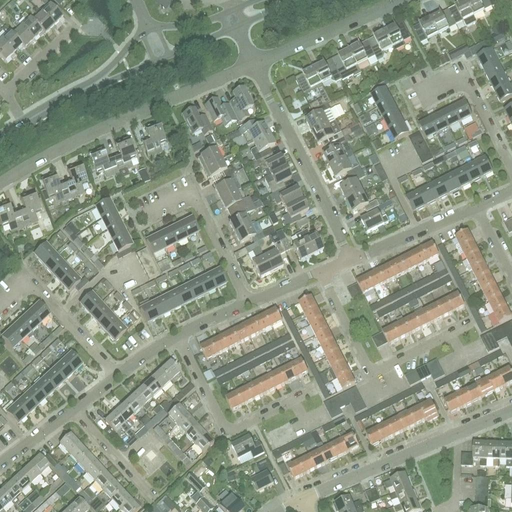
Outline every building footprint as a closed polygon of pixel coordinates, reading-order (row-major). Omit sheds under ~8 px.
[(47,9),(42,14),(54,27),(63,19),(50,6),(44,0),(42,3),(47,9)] [(487,0),(469,0),(466,2),(474,17),(492,8),(487,0)] [(474,17),(466,2),(449,11),(457,26),(463,22),(466,28),(477,23),(474,17)] [(45,36),(54,27),(42,14),(36,9),(33,11),(39,17),(33,22),(38,27),(38,28),(37,28),(42,33),(45,36)] [(457,26),(449,11),(431,20),(439,35),(457,26)] [(33,41),(42,33),(37,28),(38,28),(38,27),(33,22),(30,19),(30,20),(25,14),(21,18),(27,23),(21,28),(33,41)] [(439,35),(431,20),(413,29),(420,44),(439,35)] [(33,41),(21,28),(16,23),(13,25),(18,31),(13,36),(10,33),(25,49),(33,41)] [(403,24),(385,33),(393,49),(394,52),(405,46),(404,43),(411,39),(403,24)] [(499,27),(492,31),(495,36),(490,38),(493,44),(499,42),(500,43),(505,41),(505,39),(502,32),(501,32),(499,27)] [(25,49),(10,33),(4,28),(1,31),(7,36),(1,42),(14,55),(22,47),(24,50),(25,49)] [(385,33),(368,42),(377,62),(383,59),(385,55),(384,53),(393,49),(385,33)] [(14,55),(1,42),(0,40),(0,58),(5,63),(14,55)] [(350,51),(358,67),(368,61),(371,66),(378,62),(377,62),(368,42),(350,51)] [(467,59),(472,57),(467,48),(461,51),(464,56),(465,55),(467,59)] [(332,60),(342,80),(342,81),(354,75),(355,77),(361,74),(358,67),(350,51),(332,60)] [(484,71),(497,64),(491,52),(478,59),(484,71)] [(447,56),(440,60),(443,66),(450,62),(447,56)] [(332,60),(315,69),(323,84),(331,80),(332,82),(336,83),(342,80),(332,60)] [(413,69),(411,63),(410,61),(403,65),(407,72),(413,69)] [(497,64),(484,71),(489,82),(503,75),(497,64)] [(315,69),(295,79),(303,95),(323,84),(315,69)] [(503,75),(489,82),(495,93),(509,86),(503,75)] [(375,84),(378,90),(389,84),(386,79),(375,84)] [(419,109),(409,80),(395,84),(400,96),(402,95),(409,113),(419,109)] [(511,92),(509,86),(495,93),(501,104),(511,98),(511,92)] [(250,117),(246,111),(254,108),(251,102),(252,102),(252,100),(251,99),(251,98),(250,96),(249,95),(248,94),(247,95),(244,89),(233,95),(236,102),(234,103),(233,101),(230,103),(239,122),(250,117)] [(378,109),(391,102),(385,90),(372,97),(378,109)] [(312,112),(328,104),(331,103),(328,97),(309,107),(312,112)] [(218,100),(206,107),(214,123),(221,119),(225,128),(237,122),(228,103),(221,107),(218,100)] [(397,113),(391,102),(378,109),(384,120),(397,113)] [(306,122),(312,133),(336,121),(328,104),(312,112),(314,117),(306,122)] [(465,104),(454,110),(461,124),(472,118),(465,104)] [(362,113),(358,105),(353,107),(357,115),(362,113)] [(206,117),(200,119),(195,110),(183,116),(192,135),(202,131),(204,136),(213,132),(206,117)] [(454,110),(442,115),(449,129),(461,124),(454,110)] [(397,113),(384,120),(389,131),(403,124),(397,113)] [(449,129),(442,115),(431,121),(438,135),(449,129)] [(368,124),(364,116),(359,118),(364,127),(368,124)] [(336,121),(312,133),(319,146),(322,144),(325,149),(327,148),(332,145),(345,139),(342,133),(336,121)] [(438,135),(431,121),(420,127),(427,141),(438,135)] [(239,130),(248,147),(253,144),(270,135),(265,125),(260,128),(257,122),(246,127),(241,130),(239,130)] [(358,122),(346,128),(349,135),(361,129),(358,122)] [(403,124),(389,131),(396,143),(409,136),(403,124)] [(145,130),(148,138),(142,140),(149,158),(162,153),(160,146),(165,143),(158,125),(145,130)] [(365,129),(371,141),(375,139),(372,132),(375,131),(372,126),(365,129)] [(473,140),(481,136),(479,131),(471,135),(473,140)] [(422,139),(419,133),(409,139),(412,144),(422,139)] [(270,135),(253,144),(256,149),(251,151),(251,153),(256,163),(267,157),(264,152),(275,146),(270,135)] [(459,147),(467,143),(465,138),(457,143),(459,147)] [(354,156),(345,139),(332,145),(327,148),(330,153),(324,156),(330,168),(354,156)] [(422,139),(412,144),(414,149),(425,144),(422,139)] [(118,153),(113,156),(120,174),(122,179),(129,176),(127,171),(133,169),(130,162),(136,159),(129,141),(115,146),(118,153)] [(203,169),(222,160),(216,149),(222,146),(219,141),(209,146),(212,151),(201,157),(201,158),(198,159),(203,169)] [(373,144),(377,152),(381,150),(379,145),(380,144),(379,141),(373,144)] [(476,141),(468,145),(470,150),(478,146),(476,141)] [(425,144),(414,149),(417,155),(428,149),(425,144)] [(447,153),(456,148),(454,144),(445,148),(447,153)] [(465,147),(457,151),(459,156),(467,151),(465,147)] [(428,149),(417,155),(420,160),(430,155),(428,149)] [(436,159),(444,154),(442,150),(434,154),(436,159)] [(103,172),(106,179),(120,174),(113,156),(106,159),(103,151),(90,157),(97,175),(103,172)] [(454,152),(446,157),(448,161),(456,157),(454,152)] [(430,155),(420,160),(422,165),(433,160),(430,155)] [(354,156),(330,168),(336,180),(347,174),(350,179),(362,173),(360,167),(354,156)] [(267,157),(256,163),(253,164),(255,170),(259,168),(262,173),(264,172),(267,177),(264,178),(264,179),(286,168),(280,157),(270,162),(267,157)] [(443,158),(434,162),(437,167),(445,163),(443,158)] [(227,170),(222,160),(203,169),(208,179),(211,177),(211,178),(222,173),(225,178),(234,174),(235,173),(232,167),(227,170)] [(486,160),(474,166),(481,180),(493,174),(486,160)] [(431,164),(423,168),(425,172),(433,169),(431,164)] [(481,180),(474,166),(463,172),(470,186),(481,180)] [(87,185),(88,185),(81,167),(67,172),(70,179),(64,181),(72,200),(84,195),(83,192),(89,190),(87,185)] [(264,179),(272,195),(283,189),(280,184),(291,178),(286,168),(264,179)] [(420,170),(412,174),(414,178),(422,174),(420,170)] [(470,186),(463,172),(451,177),(459,192),(470,186)] [(362,173),(350,179),(352,184),(341,190),(347,202),(363,194),(357,182),(365,178),(362,173)] [(234,174),(225,178),(223,179),(226,184),(214,190),(220,201),(236,193),(231,182),(237,180),(234,174)] [(385,174),(379,177),(382,183),(388,181),(385,174)] [(58,205),(72,200),(64,181),(57,184),(55,177),(42,182),(49,200),(55,198),(58,205)] [(406,177),(397,181),(400,186),(408,181),(406,177)] [(451,177),(440,183),(447,197),(459,192),(451,177)] [(447,197),(440,183),(429,189),(436,203),(447,197)] [(272,195),(269,196),(272,202),(274,200),(276,205),(281,203),(284,209),(302,200),(296,189),(285,195),(283,189),(272,195)] [(436,203),(429,189),(418,194),(425,209),(436,203)] [(236,193),(220,201),(225,212),(227,211),(230,216),(238,212),(253,204),(249,198),(241,202),(236,193)] [(369,206),(363,194),(347,202),(353,214),(364,209),(367,213),(379,207),(377,202),(369,206)] [(425,209),(418,194),(406,200),(414,214),(425,209)] [(25,212),(19,214),(25,228),(38,223),(35,216),(41,213),(34,195),(21,200),(25,212)] [(405,215),(396,198),(390,201),(399,218),(405,215)] [(302,200),(284,209),(287,215),(282,218),(285,223),(282,224),(285,229),(295,224),(298,222),(295,218),(307,212),(302,200)] [(380,203),(382,208),(391,205),(389,200),(380,203)] [(102,221),(115,214),(109,202),(96,209),(102,221)] [(259,204),(258,202),(253,204),(238,212),(241,218),(229,223),(235,234),(250,226),(247,220),(251,219),(248,214),(256,210),(254,206),(259,204)] [(25,228),(19,214),(13,217),(8,205),(0,208),(0,223),(2,229),(8,226),(11,233),(25,228)] [(115,214),(102,221),(107,232),(121,225),(115,214)] [(378,214),(361,222),(368,234),(389,224),(386,217),(381,220),(378,214)] [(306,218),(298,222),(295,224),(298,229),(309,224),(306,218)] [(191,220),(180,225),(187,240),(199,234),(191,220)] [(121,225),(107,232),(113,243),(127,236),(121,225)] [(187,240),(180,225),(169,231),(176,245),(187,240)] [(255,236),(250,226),(235,234),(240,245),(251,239),(254,245),(257,244),(265,239),(276,234),(273,228),(255,236)] [(71,240),(74,237),(72,235),(73,235),(67,228),(63,231),(71,240)] [(86,230),(78,238),(85,244),(93,237),(86,230)] [(169,231),(158,237),(165,251),(176,245),(169,231)] [(301,234),(312,257),(323,251),(315,235),(313,236),(309,235),(307,231),(301,234)] [(66,239),(60,232),(56,235),(63,242),(66,239)] [(461,250),(474,243),(468,232),(455,238),(461,250)] [(271,244),(274,245),(275,245),(280,242),(276,234),(268,238),(271,244)] [(312,257),(301,234),(295,236),(298,242),(296,244),(292,246),(300,262),(312,257)] [(132,248),(127,236),(113,243),(119,254),(132,248)] [(76,239),(74,237),(71,240),(80,249),(83,246),(77,239),(76,239)] [(165,251),(158,237),(146,242),(153,257),(165,251)] [(280,242),(285,252),(291,250),(286,239),(280,242)] [(285,252),(280,242),(275,245),(280,255),(285,252)] [(77,250),(71,243),(67,247),(73,254),(77,250)] [(474,243),(461,250),(467,260),(479,254),(474,243)] [(257,244),(254,245),(245,250),(234,255),(236,260),(248,255),(252,253),(257,262),(252,264),(260,279),(271,273),(264,258),(263,258),(259,249),(257,244)] [(422,250),(428,263),(439,257),(433,244),(422,250)] [(43,266),(55,255),(46,245),(34,256),(43,266)] [(443,258),(449,256),(443,245),(438,247),(443,258)] [(199,255),(207,251),(205,247),(197,251),(199,255)] [(146,249),(136,254),(138,260),(149,254),(146,249)] [(92,262),(96,259),(95,258),(98,256),(94,252),(91,254),(87,250),(84,253),(92,262)] [(428,263),(422,250),(411,256),(417,268),(428,263)] [(85,266),(89,263),(79,253),(76,256),(85,266)] [(204,262),(212,257),(210,253),(202,257),(204,262)] [(264,258),(271,273),(283,268),(275,253),(264,258)] [(149,254),(138,260),(141,265),(152,260),(149,254)] [(191,254),(181,259),(183,263),(193,258),(191,254)] [(485,264),(479,254),(467,260),(472,271),(485,264)] [(55,255),(43,266),(52,275),(63,264),(55,255)] [(417,268),(411,256),(400,261),(406,274),(417,268)] [(454,266),(449,256),(443,258),(449,269),(454,266)] [(104,268),(96,259),(92,262),(100,271),(104,268)] [(183,263),(181,259),(171,264),(173,268),(183,263)] [(192,267),(201,263),(198,259),(190,263),(192,267)] [(152,260),(141,265),(143,270),(154,265),(152,260)] [(406,274),(400,261),(389,267),(396,279),(406,274)] [(89,263),(85,266),(94,276),(98,273),(89,263)] [(63,264),(52,275),(60,284),(72,273),(63,264)] [(181,273),(190,269),(187,264),(179,269),(181,273)] [(490,275),(485,264),(472,271),(478,282),(490,275)] [(154,265),(143,270),(146,275),(157,270),(154,265)] [(170,270),(168,266),(160,270),(162,274),(170,270)] [(459,277),(454,266),(449,269),(454,280),(459,277)] [(396,279),(389,267),(378,272),(385,285),(396,279)] [(435,274),(437,280),(448,275),(445,269),(435,274)] [(157,270),(146,275),(148,281),(159,275),(157,270)] [(170,279),(178,274),(176,270),(168,274),(170,279)] [(208,277),(215,291),(226,285),(219,271),(208,277)] [(378,272),(368,277),(374,290),(385,285),(378,272)] [(80,282),(72,273),(60,284),(69,294),(75,288),(79,292),(89,283),(84,278),(80,282)] [(435,274),(424,280),(427,285),(437,280),(435,274)] [(490,275),(478,282),(483,292),(496,286),(490,275)] [(165,276),(157,280),(159,285),(161,283),(162,285),(165,283),(164,282),(167,280),(165,276)] [(438,282),(441,287),(452,282),(449,276),(438,282)] [(208,277),(197,282),(204,296),(215,291),(208,277)] [(374,290),(368,277),(357,283),(357,284),(363,295),(363,296),(374,290)] [(459,277),(454,280),(459,290),(465,288),(459,277)] [(424,280),(414,285),(417,290),(427,285),(424,280)] [(102,285),(109,291),(112,288),(106,281),(102,285)] [(204,296),(197,282),(185,288),(193,302),(204,296)] [(441,287),(438,282),(428,287),(431,293),(441,287)] [(363,295),(357,284),(352,287),(358,298),(363,295)] [(417,290),(414,285),(404,290),(407,296),(417,290)] [(501,297),(496,286),(483,292),(489,303),(501,297)] [(358,298),(352,287),(347,289),(352,300),(358,298)] [(431,293),(428,287),(418,292),(421,298),(431,293)] [(185,288),(174,294),(181,308),(193,302),(185,288)] [(465,288),(459,290),(465,301),(470,298),(465,288)] [(139,289),(131,293),(133,297),(141,293),(139,289)] [(407,296),(404,290),(393,295),(396,301),(407,296)] [(421,298),(418,292),(407,297),(410,303),(421,298)] [(114,296),(120,303),(123,300),(117,293),(114,296)] [(181,308),(174,294),(163,299),(170,314),(181,308)] [(90,315),(101,304),(92,295),(81,305),(90,315)] [(396,301),(393,295),(383,300),(386,306),(396,301)] [(447,300),(454,313),(465,307),(459,295),(447,300)] [(407,297),(397,303),(400,308),(410,303),(407,297)] [(507,307),(501,297),(489,303),(494,314),(507,307)] [(304,316),(317,309),(312,298),(299,305),(304,316)] [(470,298),(465,301),(470,312),(476,309),(470,298)] [(163,299),(152,305),(159,319),(170,314),(163,299)] [(386,306),(383,300),(373,306),(376,311),(386,306)] [(447,300),(437,306),(443,318),(454,313),(447,300)] [(122,306),(128,312),(132,309),(125,302),(122,306)] [(397,303),(387,308),(390,314),(400,308),(397,303)] [(109,313),(101,304),(90,315),(98,324),(109,313)] [(31,313),(41,325),(50,316),(40,305),(31,313)] [(159,319),(152,305),(140,311),(147,325),(159,319)] [(437,306),(426,312),(432,324),(443,318),(437,306)] [(511,317),(507,307),(494,314),(500,325),(511,318),(511,317)] [(390,314),(387,308),(377,313),(380,319),(390,314)] [(323,320),(317,309),(304,316),(310,326),(323,320)] [(476,309),(470,312),(476,323),(481,320),(476,309)] [(276,310),(265,316),(271,328),(283,322),(276,310)] [(286,324),(292,321),(286,310),(281,313),(286,324)] [(134,312),(127,319),(134,326),(141,318),(134,312)] [(432,324),(426,312),(415,317),(421,329),(432,324)] [(31,313),(22,322),(32,333),(41,325),(31,313)] [(109,313),(98,324),(107,333),(118,323),(109,313)] [(265,316),(254,321),(261,334),(271,328),(265,316)] [(402,318),(402,319),(410,335),(421,329),(415,317),(404,322),(402,318)] [(410,335),(402,319),(398,321),(400,325),(394,328),(400,340),(410,335)] [(323,320),(310,326),(315,337),(328,330),(323,320)] [(487,331),(481,320),(476,323),(481,334),(487,331)] [(254,321),(243,327),(250,339),(261,334),(254,321)] [(297,332),(292,321),(286,324),(292,335),(297,332)] [(22,322),(13,330),(23,341),(27,337),(29,339),(33,336),(31,334),(32,333),(22,322)] [(511,322),(501,327),(504,333),(511,328),(511,322)] [(118,323),(107,333),(115,343),(126,332),(118,323)] [(64,330),(61,327),(54,333),(57,337),(64,330)] [(250,339),(243,327),(233,332),(239,345),(250,339)] [(504,333),(501,327),(496,330),(502,341),(507,338),(504,333)] [(400,340),(394,328),(382,334),(388,344),(389,346),(400,340)] [(23,341),(13,330),(3,339),(13,350),(23,341)] [(328,330),(315,337),(321,348),(334,341),(328,330)] [(502,341),(496,330),(491,332),(494,338),(496,343),(497,343),(502,341)] [(233,332),(222,338),(228,350),(239,345),(233,332)] [(297,332),(292,335),(297,346),(303,343),(297,332)] [(494,338),(491,332),(480,338),(483,343),(494,338)] [(382,334),(377,336),(383,347),(388,344),(382,334)] [(278,341),(281,346),(292,340),(289,335),(278,341)] [(377,336),(372,339),(377,349),(383,347),(377,336)] [(53,341),(49,338),(43,344),(46,347),(53,341)] [(228,350),(222,338),(211,343),(218,355),(228,350)] [(494,338),(483,343),(485,349),(496,343),(494,338)] [(62,343),(58,340),(52,346),(55,349),(62,343)] [(278,341),(267,346),(270,351),(281,346),(278,341)] [(339,352),(334,341),(321,348),(326,359),(339,352)] [(282,348),(284,353),(296,348),(293,342),(282,348)] [(218,355),(211,343),(200,348),(207,361),(218,355)] [(303,343),(297,346),(303,356),(308,353),(303,343)] [(496,343),(485,349),(488,354),(499,348),(497,343),(496,343)] [(43,350),(40,346),(33,353),(37,356),(43,350)] [(267,346),(256,351),(259,357),(270,351),(267,346)] [(282,348),(271,354),(274,359),(284,353),(282,348)] [(52,352),(49,349),(42,355),(45,358),(52,352)] [(259,357),(256,351),(245,357),(248,362),(259,357)] [(489,357),(492,362),(503,356),(500,351),(489,357)] [(339,352),(326,359),(332,369),(328,371),(345,363),(339,352)] [(308,353),(303,356),(308,367),(314,364),(308,353)] [(72,354),(62,364),(73,375),(83,366),(72,354)] [(274,359),(271,354),(260,359),(263,364),(265,369),(274,365),(272,360),(274,359)] [(34,358),(31,355),(24,361),(27,365),(34,358)] [(43,361),(40,357),(33,363),(36,367),(43,361)] [(245,357),(235,362),(237,368),(248,362),(245,357)] [(492,362),(489,357),(478,362),(481,368),(492,362)] [(263,364),(260,359),(249,365),(252,370),(263,364)] [(291,366),(297,379),(309,373),(302,360),(291,366)] [(436,360),(426,366),(429,371),(439,366),(436,360)] [(170,362),(161,371),(174,384),(182,377),(179,374),(181,373),(170,362)] [(235,362),(224,368),(227,373),(237,368),(235,362)] [(478,362),(468,368),(470,373),(481,368),(478,362)] [(7,363),(2,367),(7,374),(13,370),(7,363)] [(345,363),(328,371),(334,381),(337,380),(350,373),(345,363)] [(62,364),(53,372),(64,384),(73,375),(62,364)] [(319,375),(314,364),(308,367),(314,378),(319,375)] [(252,370),(249,365),(239,370),(241,375),(252,370)] [(34,369),(30,366),(24,372),(27,375),(34,369)] [(291,366),(280,372),(287,384),(297,379),(291,366)] [(429,371),(426,366),(420,368),(426,379),(431,376),(429,371)] [(442,371),(439,366),(429,371),(431,376),(442,371)] [(227,373),(224,368),(213,373),(216,379),(227,373)] [(420,368),(415,371),(421,382),(426,379),(420,368)] [(468,368),(457,373),(459,378),(470,373),(468,368)] [(499,375),(505,388),(511,384),(511,373),(510,369),(499,375)] [(241,375),(239,370),(228,375),(231,381),(241,375)] [(161,371),(152,379),(162,390),(171,382),(173,385),(174,384),(161,371)] [(415,371),(405,376),(407,382),(418,376),(415,371)] [(444,376),(442,371),(431,376),(434,381),(444,376)] [(53,372),(44,381),(55,392),(64,384),(53,372)] [(280,372),(269,377),(276,390),(287,384),(280,372)] [(319,375),(314,378),(319,389),(329,384),(324,373),(320,375),(319,375)] [(356,385),(350,373),(337,380),(343,391),(356,385)] [(457,373),(446,379),(449,384),(459,378),(457,373)] [(24,378),(21,374),(14,381),(18,384),(24,378)] [(231,381),(228,375),(217,381),(220,386),(231,381)] [(499,375),(488,381),(494,393),(505,388),(499,375)] [(418,376),(407,382),(410,387),(421,382),(418,376)] [(276,390),(269,377),(258,383),(265,395),(276,390)] [(484,399),(494,393),(488,381),(483,383),(480,378),(475,381),(484,399)] [(152,379),(143,388),(153,399),(162,390),(152,379)] [(449,384),(446,379),(435,384),(438,389),(449,384)] [(55,392),(44,381),(35,389),(45,401),(55,392)] [(473,404),(484,399),(475,381),(470,383),(472,389),(466,392),(473,404)] [(11,383),(4,389),(7,392),(14,386),(11,383)] [(265,395),(258,383),(248,388),(254,401),(265,395)] [(181,392),(186,397),(194,389),(190,384),(181,392)] [(329,384),(319,389),(325,400),(330,397),(325,386),(329,384)] [(411,390),(414,395),(425,390),(422,384),(411,390)] [(153,399),(143,388),(134,396),(147,411),(150,408),(147,404),(153,399)] [(254,401),(248,388),(237,393),(244,406),(254,401)] [(355,388),(345,393),(348,398),(358,393),(355,388)] [(45,401),(35,389),(25,398),(36,409),(45,401)] [(411,390),(400,395),(403,400),(414,395),(411,390)] [(175,399),(173,401),(176,405),(186,397),(181,392),(174,399),(175,399)] [(466,392),(456,397),(462,410),(473,404),(466,392)] [(244,406),(237,393),(226,399),(233,412),(244,406)] [(345,393),(340,396),(345,407),(350,404),(348,398),(345,393)] [(361,398),(358,393),(348,398),(350,404),(361,398)] [(400,395),(390,400),(392,406),(403,400),(400,395)] [(134,396),(124,405),(135,416),(143,408),(146,412),(147,411),(134,396)] [(340,396),(334,399),(337,404),(340,409),(340,410),(345,407),(340,396)] [(462,410),(456,397),(445,403),(451,415),(462,410)] [(36,409),(25,398),(16,406),(27,418),(36,409)] [(363,404),(361,398),(350,404),(353,409),(363,404)] [(334,399),(323,404),(326,409),(337,404),(334,399)] [(392,406),(390,400),(379,406),(382,411),(392,406)] [(176,405),(173,401),(163,410),(167,414),(176,405)] [(420,408),(427,421),(428,424),(439,418),(431,403),(425,406),(423,401),(418,403),(421,408),(420,408)] [(337,404),(326,409),(329,415),(340,409),(337,404)] [(366,409),(363,404),(353,409),(356,414),(366,409)] [(124,405),(115,413),(130,430),(134,426),(129,421),(135,416),(124,405)] [(27,418),(16,406),(7,415),(18,427),(27,418)] [(167,414),(163,410),(162,410),(158,406),(151,414),(154,418),(158,422),(167,414)] [(382,411),(379,406),(369,411),(371,417),(382,411)] [(174,430),(188,416),(179,407),(168,417),(169,418),(166,420),(171,425),(168,427),(172,431),(174,429),(174,430)] [(420,408),(410,414),(416,427),(427,421),(420,408)] [(340,409),(329,415),(332,420),(342,414),(340,410),(340,409)] [(371,417),(369,411),(354,419),(361,432),(364,430),(360,422),(371,417)] [(130,430),(115,413),(105,422),(109,426),(102,432),(115,446),(117,445),(113,440),(116,437),(115,433),(121,428),(125,434),(130,430)] [(410,414),(399,419),(405,432),(416,427),(410,414)] [(197,426),(188,416),(174,430),(177,433),(181,430),(186,435),(197,426)] [(333,423),(336,428),(347,422),(344,417),(333,423)] [(154,418),(145,426),(149,431),(158,422),(154,418)] [(399,419),(388,424),(395,437),(405,432),(399,419)] [(336,428),(333,423),(322,428),(324,433),(336,428)] [(388,424),(378,430),(384,443),(395,437),(388,424)] [(145,426),(135,435),(140,440),(149,431),(145,426)] [(205,435),(197,426),(186,435),(194,445),(205,435)] [(162,441),(166,436),(157,427),(153,431),(162,441)] [(384,443),(378,430),(366,436),(372,448),(384,443)] [(130,439),(125,444),(129,449),(138,440),(139,441),(140,440),(135,435),(134,435),(130,431),(126,434),(130,439)] [(315,431),(312,433),(314,439),(321,452),(327,464),(338,459),(332,447),(325,450),(322,444),(315,431)] [(314,439),(312,433),(311,433),(311,434),(301,439),(303,444),(314,439)] [(342,441),(349,454),(360,448),(354,436),(347,439),(345,434),(340,436),(342,441)] [(214,444),(205,435),(194,445),(203,454),(214,444)] [(69,455),(79,445),(70,436),(60,446),(69,455)] [(175,446),(166,436),(162,441),(170,450),(175,446)] [(250,438),(232,447),(239,460),(252,454),(254,458),(265,453),(260,443),(254,446),(250,438)] [(301,439),(290,444),(293,450),(303,444),(301,439)] [(342,441),(332,447),(338,459),(349,454),(342,441)] [(487,460),(487,443),(487,444),(482,444),(482,442),(474,442),(473,455),(462,454),(461,467),(473,467),(473,460),(480,460),(480,467),(486,468),(487,460)] [(487,443),(487,460),(493,461),(493,468),(499,468),(500,461),(500,443),(500,445),(495,444),(495,443),(487,443)] [(508,443),(500,443),(500,461),(507,461),(506,468),(511,468),(511,445),(508,445),(508,443)] [(293,450),(290,444),(279,450),(283,458),(286,457),(284,454),(293,450)] [(88,455),(79,445),(69,455),(77,464),(88,455)] [(183,455),(175,446),(170,450),(179,459),(183,455)] [(327,464),(321,452),(310,457),(316,470),(327,464)] [(45,459),(54,468),(58,465),(49,455),(45,459)] [(96,464),(88,455),(77,464),(86,474),(96,464)] [(192,464),(183,455),(179,459),(187,468),(192,464)] [(39,457),(30,465),(40,476),(49,468),(39,457)] [(310,457),(299,463),(305,475),(316,470),(310,457)] [(262,477),(251,482),(258,494),(274,486),(268,474),(273,472),(268,461),(257,466),(262,477)] [(305,475),(299,463),(288,468),(294,481),(305,475)] [(96,464),(86,474),(94,483),(105,473),(96,464)] [(289,474),(285,465),(279,467),(284,477),(289,474)] [(30,466),(21,474),(31,485),(34,482),(36,484),(37,484),(42,479),(30,466)] [(62,478),(66,474),(61,468),(56,472),(62,478)] [(105,473),(94,483),(103,492),(113,482),(105,473)] [(205,488),(191,473),(185,479),(199,494),(205,488)] [(31,485),(21,474),(17,478),(13,477),(9,480),(21,493),(31,485)] [(66,474),(62,478),(70,487),(75,483),(66,474)] [(231,474),(225,476),(227,483),(233,481),(231,474)] [(396,494),(411,487),(412,487),(409,479),(408,479),(406,475),(384,484),(387,490),(393,487),(396,494)] [(59,479),(50,487),(54,491),(63,483),(59,479)] [(21,493),(9,480),(5,485),(6,488),(1,492),(11,503),(15,506),(19,502),(16,499),(21,493)] [(75,483),(70,487),(79,497),(84,493),(80,488),(82,486),(77,481),(75,484),(75,483)] [(113,482),(103,492),(111,501),(122,492),(113,482)] [(50,487),(41,496),(45,500),(54,491),(50,487)] [(411,487),(396,494),(389,497),(391,502),(398,499),(401,505),(415,499),(417,499),(414,491),(412,491),(411,487)] [(376,488),(371,490),(377,504),(380,502),(379,500),(381,500),(376,488)] [(377,504),(371,490),(365,493),(370,504),(375,502),(376,504),(377,504)] [(1,492),(0,493),(0,508),(2,511),(11,503),(1,492)] [(131,501),(122,492),(111,501),(120,511),(131,501)] [(60,498),(56,493),(46,502),(52,508),(55,505),(53,504),(60,498)] [(89,498),(84,493),(79,497),(88,506),(92,502),(89,498)] [(231,495),(220,505),(226,511),(240,511),(244,509),(231,495)] [(41,496),(32,504),(35,509),(45,500),(41,496)] [(169,511),(170,511),(171,511),(175,507),(165,497),(150,511),(169,511)] [(210,511),(213,509),(203,498),(195,506),(199,510),(200,511),(210,511)] [(352,511),(362,508),(359,502),(353,505),(350,498),(334,505),(336,511),(352,511)] [(415,499),(401,505),(394,508),(395,511),(401,511),(403,511),(419,511),(422,511),(419,503),(417,503),(415,499)] [(70,509),(72,511),(88,511),(89,511),(79,500),(70,509)] [(120,511),(121,511),(137,511),(139,510),(139,509),(141,507),(136,502),(134,504),(131,501),(120,511)] [(92,502),(88,506),(93,511),(99,511),(101,511),(92,502)]
